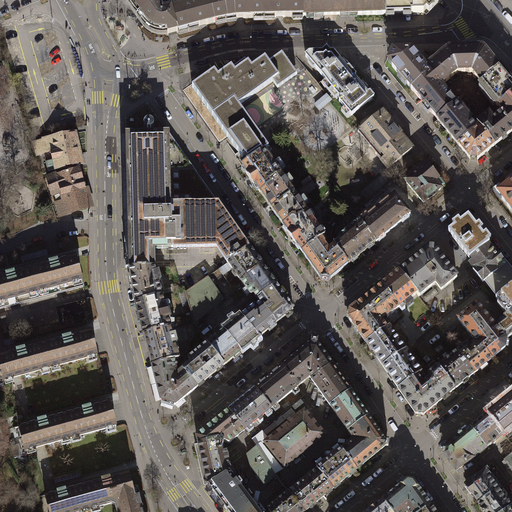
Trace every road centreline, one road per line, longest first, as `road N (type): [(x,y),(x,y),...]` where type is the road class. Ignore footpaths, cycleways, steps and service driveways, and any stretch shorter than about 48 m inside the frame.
road 1 (tertiary): [(151,442),(108,286),(105,132)]
road 2 (residential): [(146,66),(318,311)]
road 3 (residential): [(146,66),(251,42),(359,39)]
road 4 (residential): [(151,442),(318,311)]
road 5 (residential): [(318,311),(470,188)]
road 6 (residential): [(470,188),(368,66),(359,39)]
road 7 (residential): [(414,448),(318,311)]
road 8 (residential): [(359,39),(444,36),(482,10)]
road 9 (residential): [(511,368),(414,448)]
